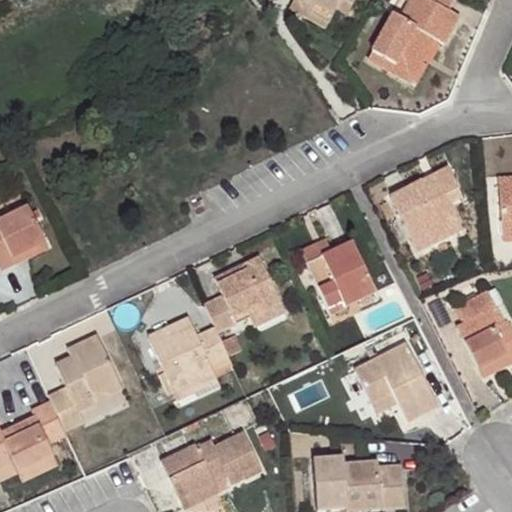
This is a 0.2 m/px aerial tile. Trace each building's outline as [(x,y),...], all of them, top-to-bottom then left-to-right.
[(303,0),(301,4),(318,14),(315,20),(333,30),(340,18),(346,8),(357,14),(364,0),(303,0)] [(373,70),(395,83),(399,76),(412,82),(431,48),(441,53),(449,57),(464,29),(453,23),(463,5),(452,0),(413,0),(413,1),(422,6),(408,31),(398,26),(373,70)] [(301,4),(294,17),(329,37),(333,30),(315,20),(318,14),(301,4)] [(351,24),(357,14),(346,8),(340,18),(351,24)] [(417,95),(441,53),(431,48),(412,82),(399,76),(395,83),(417,95)] [(426,194),(395,209),(424,265),(440,257),(435,248),(465,232),(456,215),(453,210),(467,203),(454,179),(441,186),(443,192),(429,200),(426,194)] [(441,186),(426,194),(429,200),(443,192),(441,186)] [(196,215),(207,210),(202,199),(190,204),(196,215)] [(470,209),(467,203),(453,210),(456,215),(470,209)] [(0,268),(6,279),(21,271),(18,264),(48,248),(32,214),(0,230),(0,268)] [(470,242),(465,232),(435,248),(440,257),(470,242)] [(52,256),(48,248),(18,264),(21,271),(52,256)] [(304,261),(310,275),(336,263),(329,249),(304,261)] [(310,275),(332,320),(378,299),(356,254),(336,263),(310,275)] [(228,307),(210,315),(221,338),(224,343),(241,335),(238,328),(251,322),(254,328),(285,313),(263,268),(247,275),(251,282),(237,289),(233,282),(219,289),(228,307)] [(247,275),(233,282),(237,289),(251,282),(247,275)] [(382,306),(378,299),(332,320),(336,328),(382,306)] [(493,301),(462,318),(470,334),(461,339),(482,379),(509,365),(510,367),(511,366),(511,332),(510,333),(504,337),(495,321),(501,318),(493,301)] [(290,323),(285,313),(254,328),(259,337),(290,323)] [(510,333),(501,318),(495,321),(504,337),(510,333)] [(241,335),(254,328),(251,322),(238,328),(241,335)] [(224,343),(221,338),(202,348),(193,331),(154,349),(179,403),(220,384),(214,375),(234,365),(228,351),(224,343)] [(243,344),(228,351),(234,365),(234,366),(250,359),(243,344)] [(74,397),(55,407),(58,412),(71,440),(90,431),(87,423),(104,414),(100,406),(128,391),(106,345),(77,360),(80,367),(63,375),(74,397)] [(357,381),(373,415),(396,405),(401,415),(410,432),(441,417),(410,356),(357,381)] [(234,365),(214,375),(220,384),(239,375),(234,366),(234,365)] [(511,375),(511,366),(510,367),(509,365),(482,379),(487,389),(511,375)] [(132,401),(128,391),(100,406),(104,414),(132,401)] [(378,425),(401,415),(396,405),(373,415),(378,425)] [(27,485),(62,468),(56,454),(74,445),(71,440),(58,412),(40,421),(43,427),(9,445),(1,429),(0,429),(0,477),(4,485),(22,475),(27,485)] [(166,472),(184,510),(219,494),(218,492),(232,485),(238,498),(253,491),(250,484),(266,476),(251,444),(222,457),(220,453),(204,460),(202,456),(166,472)] [(62,468),(27,485),(32,495),(67,476),(62,468)] [(319,511),(343,511),(343,509),(363,509),(362,511),(408,511),(407,475),(383,476),(382,473),(348,474),(347,468),(317,470),(319,511)] [(22,475),(4,485),(9,495),(27,485),(22,475)] [(269,483),(266,476),(250,484),(253,491),(269,483)] [(185,511),(207,511),(238,498),(232,485),(218,492),(219,494),(184,510),(185,511)]
